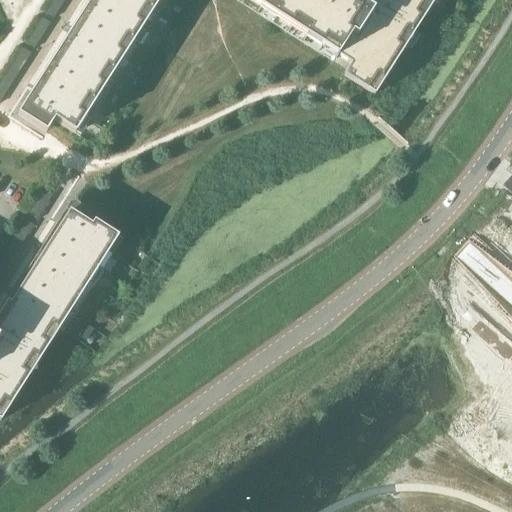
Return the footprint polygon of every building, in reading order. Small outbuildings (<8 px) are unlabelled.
[(99,0),(29,110),(26,108),(23,113),(26,115),(49,130),(54,121),(75,135),(161,0),(99,0)] [(344,77),(374,96),(435,0),(373,0),(367,10),(357,4),(355,8),(341,0),(244,0),(336,58),(337,59),(338,57),(351,66),(344,77)] [(61,7),(53,2),(45,14),(53,19),(61,7)] [(34,32),(42,37),(50,24),(42,19),(34,32)] [(42,37),(34,32),(26,44),(34,50),(42,37)] [(15,62),(23,67),(31,55),(23,49),(15,62)] [(23,67),(15,62),(7,75),(15,80),(23,67)] [(15,80),(7,75),(0,85),(0,88),(7,92),(15,80)] [(37,203),(45,208),(53,196),(45,191),(37,203)] [(45,208),(37,203),(29,216),(37,221),(45,208)] [(0,421),(1,422),(69,314),(118,238),(95,223),(94,223),(90,220),(91,220),(74,209),(74,210),(71,208),(68,213),(71,214),(0,324),(0,421)] [(17,233),(25,239),(33,226),(25,221),(17,233)] [(25,239),(17,233),(9,246),(17,251),(25,239)] [(0,260),(0,265),(6,269),(14,256),(6,251),(0,260)] [(81,322),(77,328),(85,333),(90,336),(94,330),(81,322)]
